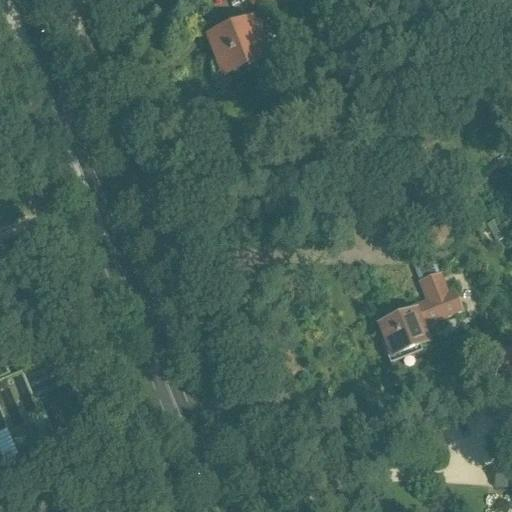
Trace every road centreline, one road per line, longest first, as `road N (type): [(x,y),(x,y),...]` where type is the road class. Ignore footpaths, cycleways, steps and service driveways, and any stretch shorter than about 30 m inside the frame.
road 1 (primary): [(215,511),(4,0)]
road 2 (unclassified): [(242,511),(52,0)]
road 3 (unclassified): [(168,511),(57,226),(0,111)]
